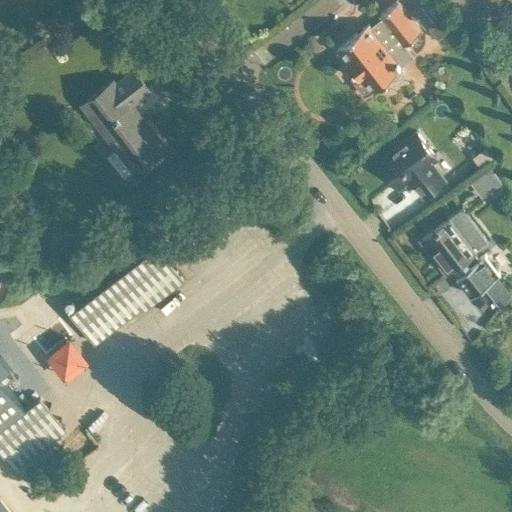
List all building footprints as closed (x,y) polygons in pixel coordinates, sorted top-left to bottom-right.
[(369,23),(338,48),(349,62),(348,62),(360,78),(363,77),(372,78),(378,86),(386,80),(387,81),(388,82),(389,82),(391,83),(393,84),(395,84),(396,83),(399,83),(400,82),(401,81),(402,80),(403,79),(404,77),(404,76),(404,75),(404,74),(404,73),(404,72),(404,71),(404,69),(403,68),(402,67),(403,67),(402,66),(415,55),(406,43),(422,31),(398,0),(381,14),(382,16),(370,25),(369,23)] [(442,19),(431,28),(439,37),(450,28),(442,19)] [(43,37),(26,49),(33,60),(50,48),(43,37)] [(88,102),(105,123),(101,126),(118,149),(123,146),(139,166),(135,169),(135,170),(151,158),(152,159),(157,156),(155,154),(166,145),(133,103),(151,89),(136,68),(117,82),(114,79),(83,104),(84,105),(88,102)] [(459,133),(474,145),(482,135),(467,124),(459,133)] [(416,184),(424,195),(445,179),(432,161),(437,157),(417,131),(379,160),(400,186),(413,176),(418,182),(416,184)] [(485,176),(504,164),(492,146),(473,159),(485,176)] [(449,219),(426,236),(441,256),(437,258),(447,272),(453,267),(459,274),(457,276),(472,295),(500,273),(485,254),(480,258),(475,251),(488,241),(463,208),(464,207),(463,206),(448,218),(449,219)] [(157,244),(71,311),(95,342),(142,306),(145,309),(184,279),(157,244)] [(49,254),(48,263),(59,264),(60,255),(49,254)] [(66,429),(41,397),(0,428),(0,450),(15,469),(66,429)] [(13,511),(0,494),(0,511),(13,511)]
